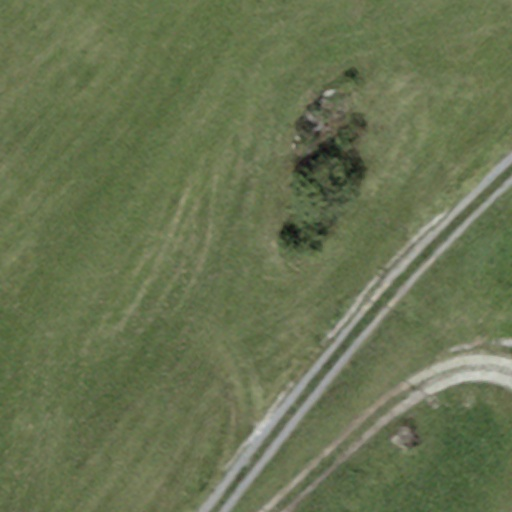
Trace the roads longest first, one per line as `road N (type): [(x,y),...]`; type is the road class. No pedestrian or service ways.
road 1 (track): [(211,511),(367,315),(511,174)]
road 2 (track): [(275,511),(426,379),(511,376)]
